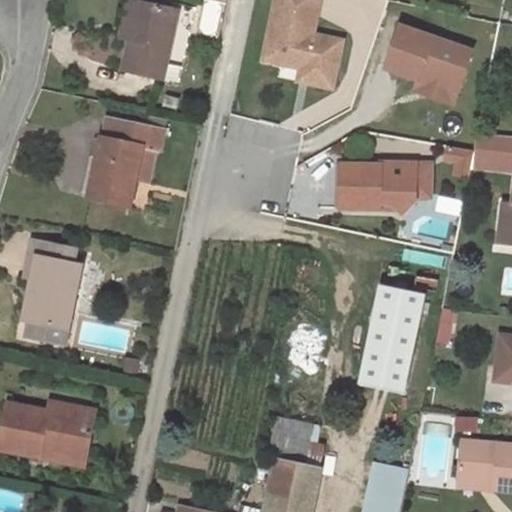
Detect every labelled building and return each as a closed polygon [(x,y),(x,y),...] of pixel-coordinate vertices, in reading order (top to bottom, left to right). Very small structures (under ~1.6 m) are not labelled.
[(130,39),(139,1),(133,0),(129,0),(121,37),(130,39)] [(315,34),(322,0),(277,0),(264,60),(313,70),(314,66),(337,71),(344,40),(315,34)] [(164,77),(178,10),(165,7),(139,1),(130,39),(124,68),(164,77)] [(474,49),(402,24),(387,68),(435,84),(436,82),(460,90),(474,49)] [(334,88),(337,71),(314,66),(313,70),(302,68),(299,81),(334,88)] [(455,104),(460,90),(436,82),(435,84),(419,79),(415,90),(455,104)] [(160,149),(164,130),(144,126),(109,118),(104,136),(101,137),(89,199),(131,207),(137,178),(145,145),(155,149),(160,149)] [(144,126),(164,130),(165,122),(147,118),(144,126)] [(145,145),(137,178),(148,181),(155,149),(145,145)] [(448,160),(460,162),(463,149),(451,146),(448,160)] [(463,149),(457,174),(470,177),(475,151),(463,149)] [(382,164),(342,163),(341,207),(381,208),(382,202),(393,202),(403,212),(417,199),(418,162),(382,161),(382,164)] [(432,196),(433,162),(418,162),(417,196),(432,196)] [(511,204),(504,204),(500,229),(509,243),(511,243),(511,204)] [(499,242),(509,243),(500,229),(499,242)] [(34,239),(26,276),(33,278),(32,284),(38,286),(28,336),(66,344),(83,265),(74,263),(77,249),(34,239)] [(403,392),(424,295),(381,285),(360,383),(403,392)] [(455,310),(443,309),(440,322),(453,325),(455,310)] [(440,322),(430,369),(444,371),(453,325),(440,322)] [(511,337),(501,336),(495,380),(511,382),(511,337)] [(137,373),(139,359),(126,357),(123,370),(137,373)] [(42,446),(86,455),(95,409),(51,401),(49,410),(8,403),(0,446),(0,448),(40,456),(42,446)] [(314,444),(318,427),(276,418),(273,434),(314,444)] [(314,444),(273,434),(268,458),(276,460),(321,468),(324,446),(314,444)] [(511,444),(462,441),(460,477),(497,480),(496,488),(511,489),(511,444)] [(42,446),(40,456),(85,465),(86,455),(42,446)] [(311,511),(321,468),(276,460),(263,511),(311,511)] [(399,511),(407,478),(373,472),(363,511),(399,511)] [(497,480),(460,477),(460,485),(496,488),(497,480)]
